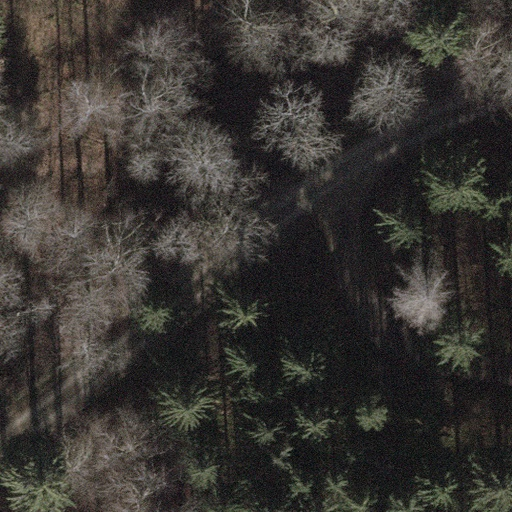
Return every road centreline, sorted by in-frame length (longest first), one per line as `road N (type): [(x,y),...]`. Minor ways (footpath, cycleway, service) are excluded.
road 1 (track): [(343,158),(0,452)]
road 2 (track): [(511,373),(405,351),(347,266),(343,158)]
road 3 (track): [(343,158),(511,87)]
